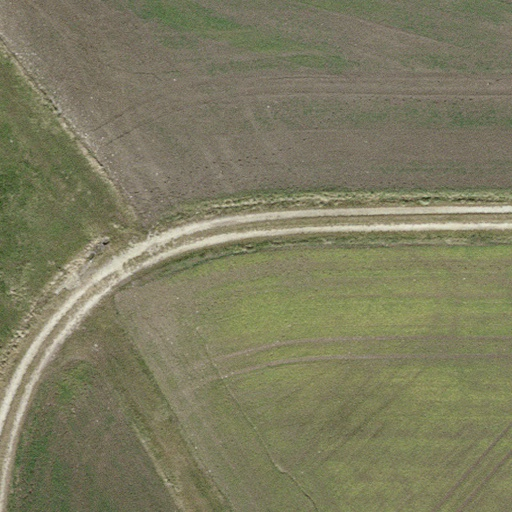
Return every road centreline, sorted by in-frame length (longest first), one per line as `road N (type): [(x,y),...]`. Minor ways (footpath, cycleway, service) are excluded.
road 1 (track): [(0,478),(11,420),(43,352),(82,302),(160,250),(213,233),(292,223),(511,215)]
road 2 (track): [(160,250),(0,44)]
road 3 (track): [(216,511),(82,302)]
